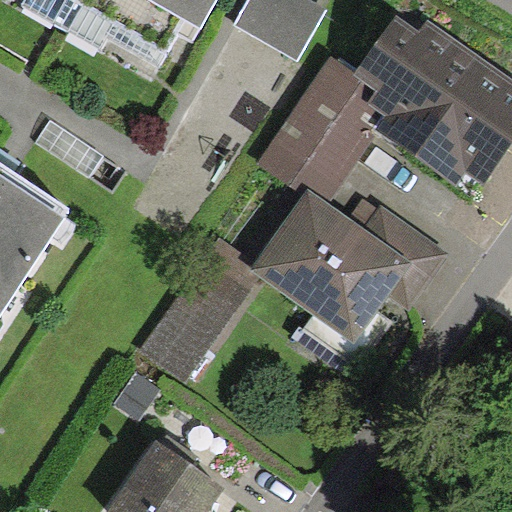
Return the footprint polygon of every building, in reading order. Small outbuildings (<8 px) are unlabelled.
[(193,33),(211,0),(5,0),(150,80),(180,26),(193,33)] [(247,0),(209,83),(278,115),(331,1),(328,0),(247,0)] [(473,200),(511,143),(511,82),(428,25),(418,40),(390,21),(357,69),(352,76),(395,106),(376,133),(420,164),(473,200)] [(352,76),(357,69),(334,53),(258,165),(304,196),(309,189),(329,203),(376,133),(395,106),(352,76)] [(0,306),(61,214),(1,176),(0,174),(0,306)] [(393,291),(413,264),(362,228),(329,203),(309,189),(304,196),(256,264),(250,273),(263,281),(355,346),(393,291)] [(413,264),(393,291),(414,306),(451,253),(380,203),(362,228),(413,264)] [(256,264),(223,242),(150,349),(194,379),(263,281),(250,273),(256,264)] [(104,511),(197,511),(213,489),(172,462),(148,446),(104,511)]
